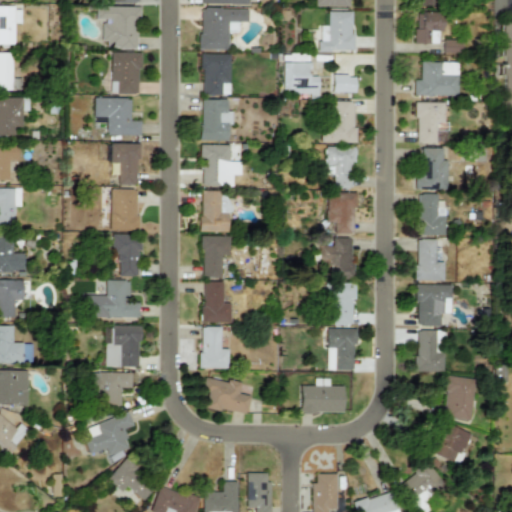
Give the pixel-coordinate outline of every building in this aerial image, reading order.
[(0,43),(12,44),(12,24),(19,24),(19,7),(0,6),(0,43)] [(137,7),(94,6),(94,18),(108,19),(108,24),(101,24),(101,48),(136,49),(137,7)] [(198,49),(226,50),(226,32),(236,32),(237,21),(246,21),(246,9),(199,8),(198,49)] [(350,11),(325,12),(326,26),(317,26),(317,51),(350,51),(350,11)] [(436,43),(436,30),(441,30),(440,12),(412,13),(413,44),(436,43)] [(499,115),(511,115),(511,21),(500,21),(499,115)] [(441,53),(459,53),(458,40),(441,41),(441,53)] [(0,89),(19,90),(19,78),(11,78),(10,52),(0,52),(0,89)] [(137,52),(109,52),(108,93),(137,93),(137,52)] [(200,94),(227,95),(228,54),(200,54),(200,94)] [(455,96),(456,62),(419,61),(418,80),(412,80),(411,95),(455,96)] [(316,76),(307,76),(307,62),(281,62),(280,94),(316,95),(316,76)] [(353,76),(330,75),(330,92),(353,93),(353,76)] [(0,135),(12,135),(12,127),(21,127),(21,111),(27,111),(26,97),(0,97),(0,135)] [(104,135),(138,135),(138,120),(128,120),(128,98),(92,98),(92,128),(104,128),(104,135)] [(225,140),(225,124),(230,124),(230,111),(225,111),(225,99),(198,99),(198,140),(225,140)] [(352,143),(352,101),(330,101),(330,126),(319,126),(319,142),(352,143)] [(442,102),(414,102),(413,143),(445,143),(445,121),(442,121),(442,102)] [(115,184),(136,185),(136,143),(108,143),(108,163),(116,163),(115,184)] [(227,145),(200,145),(199,186),(230,186),(230,175),(239,175),(239,162),(227,161),(227,145)] [(0,180),(7,181),(7,160),(17,160),(17,146),(0,146),(0,180)] [(351,147),(323,147),(323,174),(331,174),(331,188),(351,188),(351,147)] [(444,189),(444,160),(440,160),(440,148),(419,148),(418,177),(412,177),(412,189),(444,189)] [(19,188),(0,188),(0,224),(12,224),(13,206),(18,206),(19,188)] [(135,231),(136,189),(107,189),(107,230),(135,231)] [(226,232),(226,191),(198,191),(198,231),(226,232)] [(352,192),(325,192),(324,233),(352,233),(352,192)] [(435,193),(416,193),(415,234),(442,235),(442,201),(435,201),(435,193)] [(137,275),(136,234),(109,235),(110,255),(116,254),(117,276),(137,275)] [(227,236),(200,235),(199,276),(218,277),(219,255),(226,256),(227,236)] [(317,245),(317,260),(325,260),(324,277),(350,278),(351,238),(331,237),(331,246),(317,245)] [(10,253),(10,238),(0,238),(0,271),(22,272),(22,253),(10,253)] [(441,280),(441,262),(433,262),(433,239),(414,239),(413,280),(441,280)] [(0,316),(12,317),(12,299),(21,300),(21,280),(0,279),(0,316)] [(86,295),(85,317),(137,318),(137,302),(126,302),(127,280),(103,280),(103,295),(86,295)] [(228,323),(228,303),(220,303),(221,282),(201,281),(200,322),(228,323)] [(351,283),(329,283),(330,324),(351,324),(351,283)] [(448,313),(448,285),(414,284),(413,325),(438,325),(438,313),(448,313)] [(11,326),(0,325),(0,363),(30,364),(30,343),(11,343),(11,326)] [(102,366),(136,367),(137,326),(103,326),(102,366)] [(218,348),(218,327),(199,326),(198,368),(226,368),(226,348),(218,348)] [(352,329),(324,328),(323,370),(352,370),(352,329)] [(441,372),(442,330),(414,330),(413,371),(441,372)] [(25,370),(0,369),(0,404),(25,405),(25,370)] [(129,372),(90,373),(90,405),(118,404),(118,388),(129,388),(129,372)] [(248,395),(237,393),(239,384),(203,376),(200,391),(207,392),(204,406),(244,415),(248,395)] [(440,417),(467,421),(473,379),(446,376),(440,417)] [(297,412),(341,413),(341,386),(298,385),(297,412)] [(84,427),(89,439),(82,441),(86,454),(103,448),(108,462),(125,456),(119,440),(125,438),(122,429),(131,426),(126,412),(84,427)] [(0,415),(0,451),(6,456),(23,432),(0,415)] [(467,432),(439,424),(430,455),(458,463),(467,432)] [(124,486),(140,501),(153,487),(122,459),(104,479),(119,492),(124,486)] [(334,474),(313,473),(313,482),(309,482),(308,511),(325,511),(326,509),(334,509),(334,474)] [(267,511),(268,479),(244,479),(244,507),(252,507),(251,511),(267,511)] [(220,492),(201,492),(201,511),(233,511),(234,481),(220,481),(220,492)] [(191,511),(196,498),(157,485),(148,511),(149,511),(191,511)] [(353,501),(355,511),(395,511),(390,491),(353,501)]
